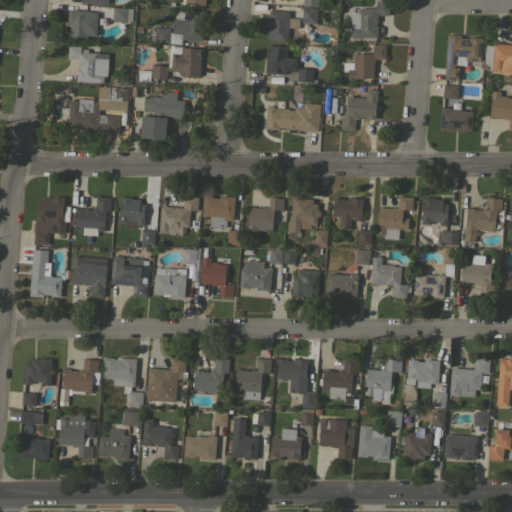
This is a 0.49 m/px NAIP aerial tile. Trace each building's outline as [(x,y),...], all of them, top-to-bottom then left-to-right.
[(350,13),(358,13),(358,8),(375,8),(375,0),(389,0),(388,15),(377,15),(377,22),(376,22),(376,25),(377,25),(377,37),(359,37),(359,39),(354,38),(354,37),(350,37),(350,28),(350,13)] [(132,8),(131,20),(129,20),(129,21),(112,20),(113,7),(132,8)] [(302,7),(317,8),(316,23),(301,22),(302,7)] [(87,40),(67,38),(68,31),(69,31),(69,23),(67,23),(68,9),(90,11),(97,12),(95,35),(87,35),(87,40)] [(154,39),(150,39),(151,33),(154,33),(154,26),(170,28),(170,31),(171,32),(172,19),(174,19),(175,9),(184,10),(184,9),(204,10),(202,41),(181,39),(181,44),(153,42),(154,39)] [(269,10),(289,11),(289,17),(299,18),(299,28),(288,27),(287,41),(267,40),(269,10)] [(447,34),(461,35),(460,38),(468,38),(468,37),(482,38),(480,61),(464,60),(464,57),(456,56),(455,67),(459,67),(458,80),(444,79),(447,34)] [(493,43),(511,44),(511,65),(502,65),(502,72),(490,71),(493,43)] [(76,81),(77,69),(78,69),(79,66),(77,66),(78,59),(67,58),(68,44),(80,45),(80,48),(88,49),(87,52),(97,53),(97,58),(108,59),(107,76),(103,76),(103,83),(76,81)] [(385,44),(385,59),(374,59),(374,64),(373,64),(373,78),(355,78),(355,79),(347,79),(347,62),(353,62),(353,54),(372,54),(372,44),(385,44)] [(152,65),(167,66),(169,45),(183,46),(183,47),(201,49),(201,50),(200,50),(199,56),(200,56),(199,77),(195,76),(195,78),(191,78),(191,76),(179,75),(179,71),(170,70),(170,68),(167,68),(166,79),(159,78),(158,82),(153,81),(153,78),(151,78),(152,65)] [(297,58),(295,72),(284,71),(284,75),(264,73),(266,45),(286,47),(286,57),(297,58)] [(312,82),(296,81),(297,68),(312,69),(312,82)] [(150,70),(150,82),(137,81),(138,70),(150,70)] [(443,84),(457,85),(456,99),(442,97),(443,84)] [(99,114),(119,116),(118,131),(67,127),(69,100),(78,100),(78,98),(93,99),(92,101),(97,102),(98,86),(128,88),(127,101),(126,101),(126,110),(99,109),(99,114)] [(377,90),(375,115),(374,119),(366,118),(366,117),(359,116),(358,119),(355,119),(354,130),(340,129),(341,116),(345,116),(346,96),(354,96),(354,97),(365,97),(366,89),(377,90)] [(161,96),(161,91),(176,92),(175,100),(184,100),(183,119),(175,119),(175,117),(166,117),(165,139),(140,137),(141,115),(153,116),(154,110),(142,109),(143,95),(161,96)] [(507,96),(507,97),(511,97),(511,129),(507,129),(508,119),(502,119),(503,117),(489,116),(491,97),(490,97),(490,91),(500,91),(500,95),(507,96)] [(286,129),(286,128),(279,127),(278,129),(264,128),(266,106),(270,106),(269,107),(288,108),(287,110),(294,110),(294,107),(302,108),(303,103),(319,104),(319,117),(320,117),(319,130),(318,130),(317,131),(286,129)] [(441,107),(450,107),(450,109),(462,110),(462,111),(472,111),(470,132),(460,131),(460,129),(454,129),(454,132),(439,130),(441,107)] [(203,195),(213,196),(213,197),(219,198),(219,195),(234,196),(233,220),(226,220),(225,227),(209,226),(210,216),(201,216),(203,195)] [(33,243),(35,220),(37,200),(42,200),(43,196),(51,197),(51,196),(64,197),(63,201),(62,201),(61,218),(62,218),(62,221),(65,221),(64,233),(48,232),(47,244),(33,243)] [(91,210),(91,208),(95,208),(96,196),(110,197),(109,210),(105,210),(105,213),(104,213),(103,227),(104,227),(103,231),(97,230),(97,235),(82,234),(83,227),(74,227),(75,210),(75,207),(84,208),(84,209),(91,210)] [(117,223),(118,216),(120,200),(119,200),(119,196),(132,197),(132,198),(140,199),(139,203),(145,203),(144,225),(135,224),(136,220),(127,220),(127,224),(126,224),(117,223)] [(160,205),(172,206),(172,208),(175,208),(175,207),(182,207),(183,196),(198,197),(197,210),(190,209),(188,227),(182,226),(182,235),(167,234),(167,233),(158,232),(160,205)] [(292,196),(304,197),(304,198),(313,199),(312,203),(317,203),(317,210),(320,210),(319,216),(316,216),(316,225),(299,224),(299,231),(286,230),(287,220),(290,221),(292,196)] [(413,197),(411,210),(402,209),(401,217),(408,218),(407,229),(392,228),(392,229),(385,229),(385,233),(376,232),(378,207),(392,208),(392,207),(396,207),(397,196),(413,197)] [(435,197),(435,198),(442,199),(442,203),(448,204),(446,225),(439,225),(439,221),(430,221),(430,224),(420,223),(421,216),(423,200),(422,200),(422,196),(435,197)] [(263,208),(263,206),(268,207),(269,197),(283,198),(282,209),(273,209),(271,229),(262,228),(262,230),(256,229),(256,233),(246,232),(247,224),(248,224),(249,207),(263,208)] [(341,197),(341,199),(349,199),(349,197),(363,198),(363,202),(362,202),(361,216),(362,216),(361,220),(354,220),(354,218),(350,217),(349,227),(339,226),(339,217),(333,216),(332,220),(329,220),(329,215),(332,215),(332,212),(331,212),(331,209),(332,209),(332,204),(332,197),(341,197)] [(473,208),(473,209),(482,210),(482,207),(486,207),(486,197),(501,198),(500,210),(496,210),(496,213),(495,213),(494,226),(495,226),(494,231),(486,230),(475,229),(474,241),(463,240),(464,225),(465,225),(466,207),(473,208)] [(141,229),(154,230),(153,244),(152,244),(152,247),(145,246),(145,244),(140,244),(141,229)] [(241,230),(239,244),(226,243),(227,229),(241,230)] [(314,229),(326,230),(325,244),(313,243),(314,229)] [(357,230),(369,230),(369,244),(357,244),(357,230)] [(437,230),(445,231),(445,230),(458,231),(457,244),(444,243),(444,241),(436,241),(437,230)] [(283,249),(284,246),(294,247),(294,249),(296,250),(294,264),(282,263),(283,249)] [(269,249),(272,249),(272,247),(281,248),(281,250),(282,250),(281,264),(268,263),(269,249)] [(32,248),(47,249),(46,262),(45,262),(44,275),(51,275),(51,276),(61,277),(59,296),(50,296),(51,294),(43,294),(43,296),(29,295),(32,248)] [(196,249),(195,264),(182,263),(182,260),(181,260),(181,255),(182,255),(183,248),(196,249)] [(356,248),(369,250),(368,264),(355,263),(356,248)] [(414,274),(424,275),(424,274),(436,275),(437,274),(443,275),(444,263),(442,263),(443,249),(456,250),(455,264),(453,264),(452,276),(444,275),(443,297),(429,296),(429,293),(422,293),(421,295),(412,294),(414,274)] [(112,255),(124,256),(123,257),(142,258),(142,260),(148,260),(146,283),(147,283),(146,297),(132,296),(133,285),(110,283),(112,255)] [(103,296),(89,295),(90,285),(85,284),(85,283),(71,282),(72,263),(72,256),(81,257),(81,256),(106,258),(103,296)] [(210,257),(210,261),(216,262),(216,263),(225,264),(224,284),(232,284),(232,296),(218,295),(218,285),(213,285),(213,283),(200,283),(201,256),(210,257)] [(371,256),(381,257),(381,264),(394,264),(394,266),(400,266),(399,283),(406,284),(406,297),(391,296),(391,285),(384,284),(385,283),(381,282),(381,284),(369,283),(371,256)] [(263,262),(263,267),(271,267),(269,290),(255,289),(255,287),(248,286),(248,287),(239,287),(240,268),(244,268),(244,260),(263,262)] [(471,264),(471,262),(483,263),(483,262),(491,263),(491,267),(490,267),(490,269),(492,269),(492,272),(490,272),(489,283),(494,284),(493,293),(479,292),(479,285),(476,285),(476,282),(468,281),(468,283),(460,282),(461,279),(459,279),(459,275),(460,275),(461,270),(460,270),(460,266),(461,266),(461,263),(471,264)] [(154,274),(155,274),(155,267),(163,268),(164,267),(176,268),(176,267),(186,268),(183,297),(162,296),(162,295),(152,294),(154,274)] [(292,274),(296,275),(297,268),(319,270),(317,296),(303,295),(303,297),(291,296),(292,274)] [(511,296),(502,296),(502,291),(503,291),(504,275),(504,269),(511,270),(511,296)] [(336,274),(336,273),(349,274),(349,273),(358,274),(356,297),(341,296),(341,293),(334,293),(334,294),(324,294),(326,274),(336,274)] [(25,362),(30,362),(30,358),(39,359),(39,357),(51,358),(49,385),(40,384),(40,381),(31,381),(31,384),(23,383),(25,362)] [(104,357),(114,358),(114,359),(116,359),(116,357),(136,358),(134,382),(132,382),(132,386),(130,386),(130,391),(142,392),(141,406),(128,405),(128,393),(122,392),(123,386),(112,385),(113,378),(103,377),(104,357)] [(251,371),(251,369),(255,370),(257,357),(270,359),(269,373),(262,372),(262,377),(261,377),(258,400),(242,398),(242,396),(234,395),(237,369),(251,371)] [(331,370),(331,371),(338,372),(338,369),(342,370),(343,357),(358,359),(357,372),(353,372),(353,375),(351,375),(350,389),(351,389),(350,393),(344,399),(328,397),(329,389),(321,389),(321,385),(318,384),(318,378),(322,378),(322,372),(321,372),(322,369),(331,370)] [(97,372),(92,371),(92,374),(91,374),(90,388),(91,388),(91,392),(84,392),(84,394),(71,393),(71,389),(61,388),(63,369),(70,369),(70,370),(78,371),(79,368),(82,369),(83,358),(97,359),(97,372)] [(182,371),(182,376),(186,376),(186,379),(176,378),(175,402),(145,400),(148,367),(170,369),(171,358),(185,359),(184,371),(182,371)] [(214,358),(229,359),(228,372),(223,372),(221,392),(192,390),(192,386),(192,382),(193,382),(193,374),(193,369),(202,370),(202,371),(209,372),(210,369),(213,369),(214,358)] [(286,359),(286,360),(293,361),(293,359),(306,360),(305,373),(307,373),(306,376),(305,376),(305,377),(306,378),(305,392),(314,392),(313,406),(312,406),(312,408),(301,407),(301,406),(300,405),(301,392),(300,392),(300,393),(293,393),(293,392),(288,392),(289,386),(283,385),(284,378),(275,378),(277,358),(286,359)] [(380,369),(380,368),(385,369),(386,358),(401,359),(400,371),(390,371),(389,382),(392,382),(392,393),(390,392),(389,404),(380,403),(380,400),(371,399),(372,395),(364,395),(364,386),(365,386),(366,368),(380,369)] [(451,367),(473,369),(474,358),(489,359),(488,373),(481,373),(480,389),(474,389),(474,396),(459,395),(459,396),(449,395),(451,367)] [(499,360),(500,360),(500,358),(511,359),(511,388),(509,388),(507,406),(495,405),(499,360)] [(407,359),(417,359),(417,361),(424,361),(424,359),(439,360),(437,383),(430,383),(429,388),(416,387),(416,380),(406,379),(407,359)] [(432,391),(446,392),(445,407),(431,406),(432,391)] [(36,393),(35,406),(21,405),(22,392),(36,393)] [(294,429),(295,420),(299,421),(300,408),(313,409),(312,425),(301,424),(300,436),(301,437),(301,441),(300,441),(300,442),(301,443),(300,446),(299,445),(299,447),(300,447),(300,450),(299,450),(299,454),(300,454),(299,459),(286,458),(286,455),(278,455),(278,456),(269,455),(271,436),(280,437),(281,427),(294,429)] [(20,410),(35,411),(35,412),(42,413),(41,424),(34,423),(34,424),(19,423),(20,410)] [(141,411),(140,426),(121,424),(122,410),(141,411)] [(214,410),(227,411),(226,426),(212,425),(214,410)] [(257,410),(270,411),(269,425),(256,424),(257,410)] [(387,410),(401,411),(400,427),(385,425),(387,410)] [(475,410),(488,411),(487,426),(474,425),(475,410)] [(431,411),(444,411),(443,425),(430,425),(431,411)] [(58,444),(59,429),(55,429),(55,419),(59,419),(59,418),(68,419),(68,417),(78,414),(84,415),(84,420),(94,421),(94,428),(93,428),(92,437),(83,436),(82,445),(92,446),(91,458),(76,457),(77,447),(71,446),(72,445),(58,444)] [(143,418),(153,418),(152,425),(166,426),(166,427),(172,428),(171,439),(172,439),(172,442),(171,442),(171,445),(178,445),(177,459),(162,457),(163,446),(156,446),(156,444),(153,444),(153,446),(141,445),(143,418)] [(244,434),(247,435),(247,436),(257,437),(256,458),(239,456),(239,450),(231,450),(233,418),(245,418),(244,434)] [(344,420),(344,426),(353,427),(350,459),(336,458),(337,447),(332,447),(332,445),(318,444),(320,425),(319,425),(319,418),(323,419),(323,418),(326,418),(326,419),(328,419),(328,418),(344,420)] [(511,421),(511,447),(510,447),(510,448),(503,448),(502,459),(487,458),(488,445),(494,445),(494,443),(493,443),(494,428),(497,428),(498,422),(502,422),(502,421),(511,421)] [(358,433),(357,433),(358,426),(359,426),(359,425),(371,426),(371,428),(383,429),(382,435),(390,436),(388,460),(373,458),(373,456),(367,455),(367,457),(356,456),(358,433)] [(98,435),(108,436),(109,428),(123,429),(123,435),(130,436),(128,459),(113,458),(113,455),(106,455),(106,456),(97,455),(98,435)] [(405,431),(414,432),(414,435),(423,436),(423,433),(431,434),(429,455),(424,454),(424,458),(415,458),(415,459),(403,458),(405,431)] [(18,434),(27,435),(27,436),(39,437),(39,438),(49,439),(48,459),(37,458),(38,457),(31,456),(31,459),(16,458),(18,434)] [(475,460),(460,459),(460,456),(454,456),(454,457),(443,456),(445,434),(454,435),(454,434),(468,435),(476,436),(475,460)] [(184,435),(194,436),(194,435),(207,436),(207,435),(216,436),(214,459),(199,458),(199,456),(193,455),(193,457),(183,456),(184,435)]
